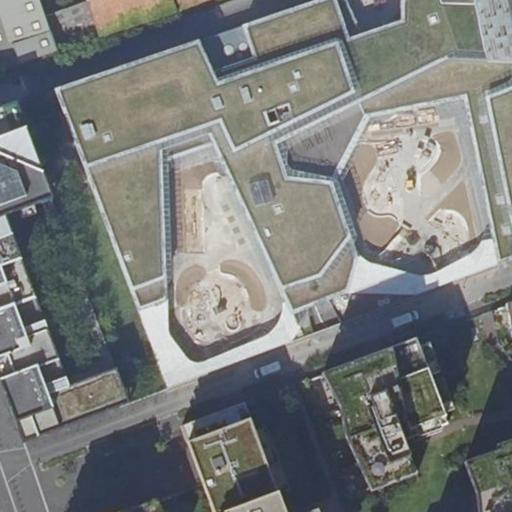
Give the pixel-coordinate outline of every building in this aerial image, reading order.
[(0,0),(0,11),(18,65),(56,52),(44,17),(38,0),(0,0)] [(511,0),(319,0),(57,90),(141,311),(163,297),(163,163),(215,146),(293,315),(346,291),(349,255),(319,182),(350,116),(451,104),(490,267),(511,258),(511,0)] [(86,0),(87,3),(99,38),(212,0),(86,0)] [(56,52),(99,38),(87,3),(44,17),(56,52)] [(0,71),(18,65),(0,11),(0,71)] [(0,386),(23,442),(128,402),(114,367),(68,385),(4,216),(49,197),(15,101),(0,106),(0,386)] [(418,340),(329,376),(348,408),(351,437),(376,492),(425,477),(408,435),(451,420),(418,340)] [(282,511),(242,402),(180,425),(198,474),(212,511),(315,511),(312,511),(282,511)] [(483,511),(511,511),(511,451),(504,454),(506,459),(472,471),(483,502),(483,511)] [(118,511),(160,511),(156,499),(118,511)]
